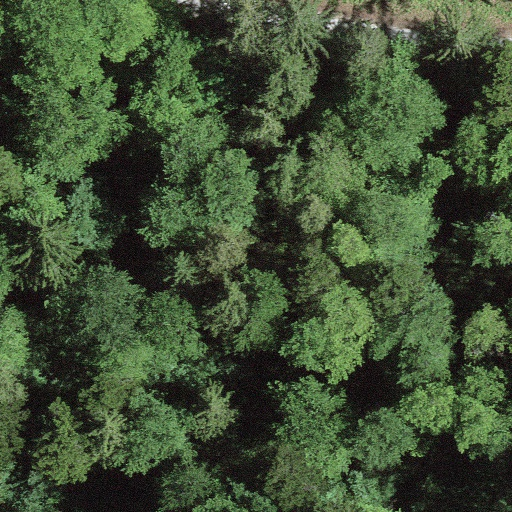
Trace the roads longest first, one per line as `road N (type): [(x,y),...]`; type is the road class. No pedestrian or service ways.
road 1 (track): [(301,16),(0,141)]
road 2 (unclassified): [(511,47),(230,0)]
